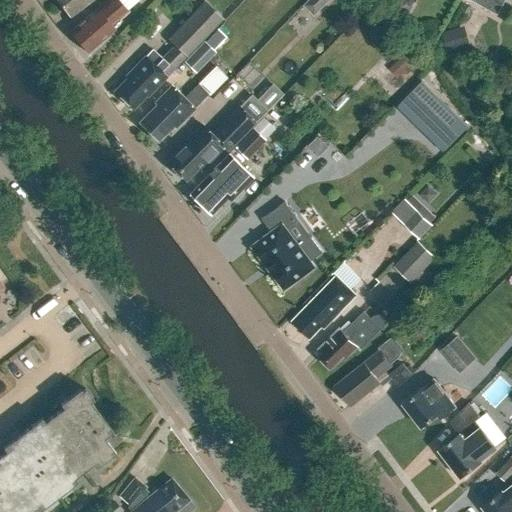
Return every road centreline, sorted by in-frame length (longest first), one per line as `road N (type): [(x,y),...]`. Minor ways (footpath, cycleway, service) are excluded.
road 1 (unclassified): [(25,0),(409,511)]
road 2 (secondary): [(274,511),(98,274)]
road 3 (secondary): [(98,274),(0,143)]
road 4 (residential): [(98,274),(0,347)]
